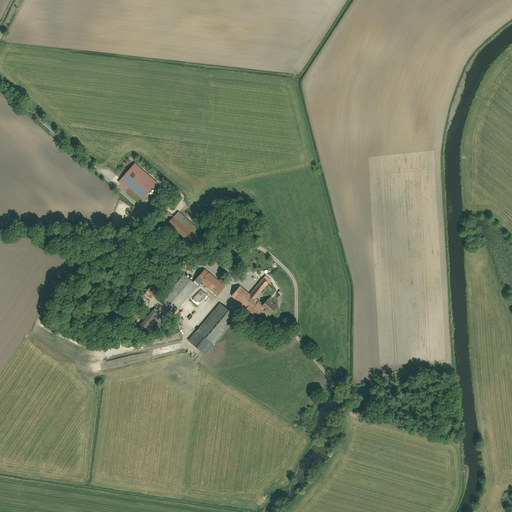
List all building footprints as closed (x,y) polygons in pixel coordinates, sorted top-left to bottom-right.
[(137,162),(119,182),(126,188),(129,185),(145,200),(160,183),(137,162)] [(166,222),(192,245),(198,238),(187,228),(192,222),(177,209),(166,222)] [(161,301),(175,312),(199,284),(214,297),(222,287),(201,269),(193,279),(185,272),(161,301)] [(238,285),(230,295),(255,315),(261,307),(269,314),(274,307),(276,305),(266,297),(262,302),(254,296),(267,281),(260,276),(247,292),(238,285)] [(208,340),(213,344),(237,316),(222,303),(198,332),(208,340)] [(151,312),(136,328),(145,336),(159,320),(151,312)]
